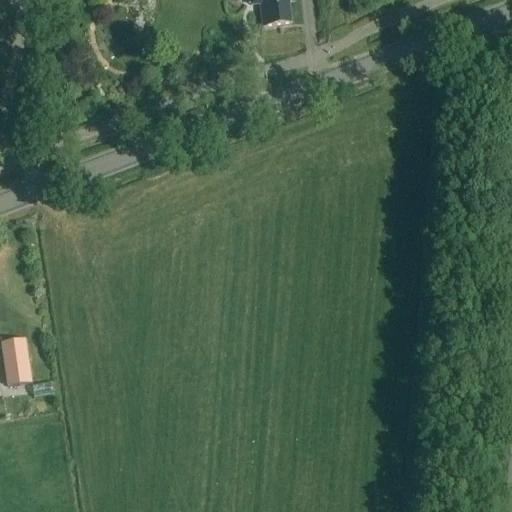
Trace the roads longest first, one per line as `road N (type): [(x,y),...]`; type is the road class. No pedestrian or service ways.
road 1 (tertiary): [(0,204),(365,64),(511,17)]
road 2 (unclassified): [(499,511),(511,341)]
